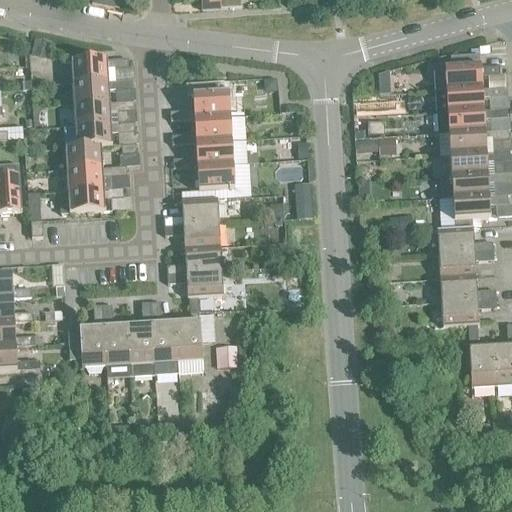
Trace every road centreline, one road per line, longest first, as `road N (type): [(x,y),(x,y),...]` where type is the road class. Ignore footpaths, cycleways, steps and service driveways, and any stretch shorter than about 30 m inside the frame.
road 1 (tertiary): [(320,59),(351,511)]
road 2 (residential): [(149,37),(149,254),(0,261)]
road 3 (tertiary): [(320,59),(511,12)]
road 4 (tertiary): [(320,59),(161,38)]
road 5 (tertiary): [(149,37),(39,19),(0,3)]
